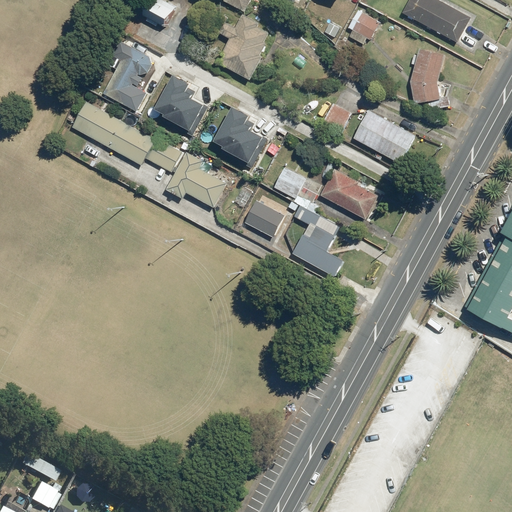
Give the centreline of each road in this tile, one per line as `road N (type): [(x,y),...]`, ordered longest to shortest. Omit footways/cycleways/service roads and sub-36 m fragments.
road 1 (tertiary): [(281,511),(511,83)]
road 2 (unknown): [(175,4),(169,52),(452,195)]
